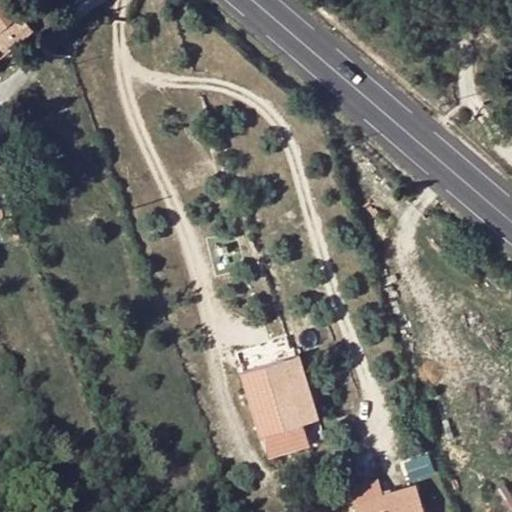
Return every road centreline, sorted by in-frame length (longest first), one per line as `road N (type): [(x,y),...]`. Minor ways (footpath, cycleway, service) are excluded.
road 1 (secondary): [(245,0),(511,221)]
road 2 (residential): [(479,111),(466,84),(466,27),(449,0)]
